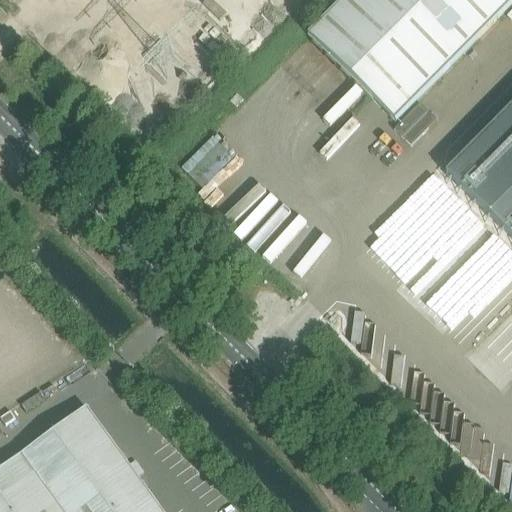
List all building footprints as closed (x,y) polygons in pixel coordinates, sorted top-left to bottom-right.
[(511,0),(345,0),(309,37),(396,123),(511,6),(511,0)] [(413,144),(436,119),(420,104),(397,130),(413,144)] [(511,108),(447,174),(511,238),(511,108)] [(215,134),(182,169),(204,189),(237,154),(215,134)] [(297,248),(267,220),(261,226),(234,201),(221,215),(291,279),(303,266),(291,255),(297,248)] [(0,472),(0,511),(162,511),(87,408),(0,472)]
